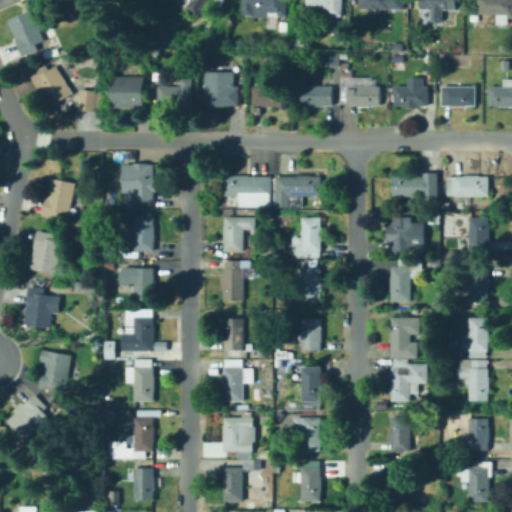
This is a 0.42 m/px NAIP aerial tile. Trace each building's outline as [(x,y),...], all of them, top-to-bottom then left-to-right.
[(209,0),(198,17),(184,8),(185,7),(173,0),(209,0)] [(268,18),(253,17),(253,15),(243,14),(243,0),(286,0),(286,15),(269,15),(268,18)] [(343,0),(342,17),(307,15),(306,6),(306,0),(343,0)] [(378,10),(371,10),(372,8),(360,7),(360,0),(405,0),(405,9),(378,8),(378,10)] [(443,20),(431,19),(431,9),(421,9),(421,0),(457,0),(457,10),(444,10),(443,20)] [(508,25),(496,24),(496,15),(478,14),(478,0),(511,0),(511,19),(508,19),(508,25)] [(22,56),(20,50),(13,34),(14,33),(9,19),(32,9),(45,40),(37,43),(39,49),(22,56)] [(217,27),(203,17),(207,11),(221,20),(217,27)] [(187,36),(180,32),(184,26),(191,31),(187,36)] [(311,51),(295,51),(296,37),(311,37),(311,51)] [(323,66),(323,55),(339,55),(339,66),(323,66)] [(405,69),(392,69),(393,61),(392,55),(404,55),(404,61),(405,69)] [(444,69),(436,61),(443,55),(451,63),(444,69)] [(29,73),(52,59),(74,93),(51,107),(29,73)] [(509,71),(503,71),(503,68),(501,68),(502,60),(510,60),(510,68),(509,71)] [(373,107),(357,107),(357,105),(349,105),(349,103),(341,103),(341,77),(342,71),(344,71),(343,70),(343,63),(349,63),(348,71),(352,71),(352,76),(373,77),(373,78),(376,79),(376,86),(381,86),(381,105),(373,105),(373,107)] [(421,108),(406,108),(407,105),(395,105),(395,86),(408,86),(408,78),(413,78),(413,76),(423,76),(423,78),(425,78),(424,86),(429,86),(429,105),(421,105),(421,108)] [(511,107),(490,107),(490,87),(504,87),(504,79),(511,79),(511,107)] [(194,106),(161,106),(161,87),(182,87),(182,80),(194,80),(194,106)] [(147,106),(113,106),(113,86),(147,86),(147,106)] [(241,106),(208,105),(207,86),(242,86),(241,106)] [(255,106),(255,86),(289,87),(289,106),(255,106)] [(335,106),(301,105),(301,86),(335,86),(335,106)] [(467,107),(443,106),(443,87),(477,87),(477,106),(467,107)] [(102,98),(102,111),(80,109),(82,88),(98,90),(97,98),(102,98)] [(155,200),(135,200),(135,168),(155,168),(155,200)] [(392,196),(393,176),(401,176),(401,174),(417,174),(417,176),(424,176),(424,172),(438,172),(438,198),(425,198),(424,196),(392,196)] [(291,209),(274,210),(274,176),(276,176),(276,175),(313,174),(313,176),(322,176),(323,196),(308,196),(308,202),(304,202),(304,207),(290,207),(291,209)] [(271,206),(240,206),(240,201),(227,201),(227,195),(225,195),(225,175),(272,175),(273,195),(270,195),(271,206)] [(489,196),(456,195),(456,194),(448,194),(448,176),(465,176),(465,175),(480,175),(489,175),(489,196)] [(59,218),(42,214),(45,198),(47,198),(51,177),(77,182),(71,214),(60,212),(59,218)] [(497,209),(497,197),(509,197),(509,209),(497,209)] [(226,251),(226,216),(257,216),(257,229),(245,229),(245,252),(226,251)] [(321,257),(293,257),(293,237),(302,237),(302,216),(322,216),(322,226),(323,250),(321,250),(321,257)] [(412,251),(392,250),(392,242),(388,242),(388,223),(392,223),(392,216),(412,217),(411,222),(426,222),(425,246),(412,246),(412,251)] [(155,250),(135,250),(135,217),(155,217),(155,250)] [(467,252),(467,220),(491,220),(490,252),(467,252)] [(56,273),(31,267),(36,248),(34,247),(38,230),(55,233),(54,238),(63,241),(56,273)] [(449,258),(449,250),(455,249),(457,250),(457,257),(449,258)] [(413,300),(392,301),(392,276),(392,266),(399,266),(399,258),(423,257),(423,277),(412,278),(413,300)] [(287,266),(274,266),(274,258),(287,259),(287,266)] [(244,299),(225,299),(225,291),(223,291),(224,276),(225,276),(226,268),(226,260),(250,260),(250,268),(245,268),(244,299)] [(492,301),(470,301),(470,265),(489,266),(489,276),(491,276),(491,289),(489,289),(489,296),(492,296),(492,301)] [(155,299),(136,299),(136,284),(121,283),(121,270),(123,270),(123,267),(155,266),(155,276),(155,299)] [(304,299),(304,269),(322,269),(322,299),(304,299)] [(98,293),(86,293),(86,283),(98,283),(98,293)] [(52,327),(27,324),(31,285),(48,287),(47,294),(63,296),(61,312),(54,312),(52,327)] [(155,351),(123,351),(123,333),(127,333),(127,309),(155,309),(155,351)] [(418,357),(393,357),(393,341),(391,341),(391,326),(393,316),(421,316),(421,334),(412,334),(411,342),(418,342),(418,357)] [(242,357),(226,357),(226,350),(225,350),(224,341),(221,341),(220,326),(224,326),(224,317),(244,317),(245,349),(242,349),(242,357)] [(304,351),(304,318),(323,318),(323,351),(304,351)] [(472,356),(472,353),(464,353),(464,337),(471,337),(472,318),(489,318),(489,325),(491,325),(490,351),(487,352),(487,357),(472,356)] [(66,389),(40,383),(44,361),(41,360),(44,349),(73,355),(66,389)] [(155,400),(135,400),(135,382),(127,382),(127,366),(136,366),(137,358),(153,358),(154,366),(155,366),(155,400)] [(412,400),(392,400),(392,366),(395,366),(395,359),(410,359),(410,363),(429,363),(429,383),(420,383),(420,393),(412,393),(412,400)] [(489,359),(489,400),(469,399),(470,388),(467,388),(463,384),(458,379),(457,377),(451,377),(451,367),(457,367),(457,366),(461,366),(461,359),(489,359)] [(110,370),(104,365),(109,360),(115,365),(110,370)] [(243,360),(243,369),(255,369),(255,382),(246,382),(246,401),(225,401),(225,368),(226,368),(226,360),(243,360)] [(322,404),(302,404),(302,366),(322,366),(322,376),(323,392),(322,404)] [(25,440),(7,421),(37,392),(55,411),(25,440)] [(119,407),(112,407),(113,397),(120,398),(119,407)] [(445,422),(445,410),(457,410),(457,421),(445,422)] [(106,458),(106,449),(111,449),(111,440),(128,440),(127,435),(135,434),(135,416),(155,416),(156,450),(147,450),(147,458),(106,458)] [(323,451),(302,451),(303,416),(321,416),(321,428),(323,428),(323,451)] [(412,451),(391,451),(392,416),(413,417),(412,451)] [(249,451),(249,457),(241,457),(241,451),(226,451),(226,417),(256,417),(256,451),(249,451)] [(489,449),(469,449),(470,418),(489,418),(489,426),(490,441),(489,441),(489,449)] [(262,459),(262,468),(249,468),(249,471),(245,471),(244,500),(226,500),(225,491),(224,491),(225,476),(225,466),(244,467),(244,460),(262,459)] [(391,501),(391,460),(412,460),(412,501),(391,501)] [(489,501),(470,501),(470,482),(462,482),(462,475),(457,475),(458,465),(471,464),(471,460),(493,460),(493,477),(490,477),(491,491),(489,491),(489,501)] [(324,502),(304,502),(304,497),(298,497),(298,484),(296,484),(296,472),(304,472),(304,468),(305,468),(305,461),(323,461),(323,468),(324,502)] [(155,499),(135,499),(135,467),(155,468),(155,499)] [(70,490),(55,490),(56,468),(71,469),(70,490)] [(119,505),(108,505),(108,490),(119,490),(119,505)] [(255,508),(247,508),(247,500),(255,500),(255,508)]
